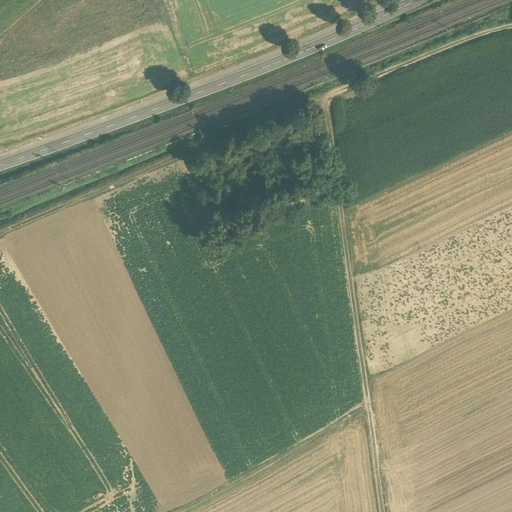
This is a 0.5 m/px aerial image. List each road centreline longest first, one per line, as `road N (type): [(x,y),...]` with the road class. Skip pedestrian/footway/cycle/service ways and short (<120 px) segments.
road 1 (secondary): [(0,168),(277,63),(417,0)]
road 2 (track): [(385,511),(368,408),(185,511)]
road 3 (track): [(368,408),(323,97)]
road 4 (track): [(0,236),(187,152)]
